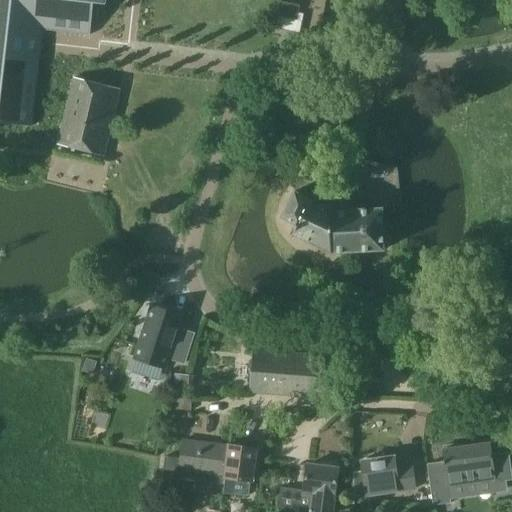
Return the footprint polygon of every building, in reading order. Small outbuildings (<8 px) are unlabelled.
[(0,0),(0,122),(32,126),(32,123),(28,123),(37,46),(39,25),(87,31),(87,35),(90,35),(93,3),(106,4),(106,0),(0,0)] [(277,0),(274,14),(298,19),(300,5),(280,0),(277,0)] [(120,89),(73,78),(58,144),(104,155),(111,123),(120,89)] [(330,207),(294,190),(282,216),(295,222),(291,232),(331,251),(383,249),(382,208),(330,210),(330,207)] [(153,305),(136,359),(167,368),(170,358),(186,363),(195,334),(179,328),(184,315),(153,305)] [(327,357),(253,351),(250,392),(324,397),(327,357)] [(182,375),(180,399),(192,400),(194,376),(182,375)] [(192,400),(180,399),(170,398),(169,409),(191,411),(192,400)] [(223,484),(229,446),(183,439),(180,457),(165,456),(163,476),(196,480),(196,481),(223,484)] [(448,485),(493,479),(494,488),(508,486),(504,458),(493,460),(490,443),(456,448),(455,444),(444,446),(445,449),(442,449),(443,458),(444,461),(427,464),(432,505),(450,503),(448,485)] [(229,444),(229,446),(223,484),(222,493),(245,496),(249,493),(255,447),(229,444)] [(367,469),(353,471),(354,497),(415,488),(412,463),(399,464),(398,457),(366,461),(367,469)] [(333,511),(339,469),(308,465),(305,490),(280,487),(278,508),(311,511),(333,511)]
